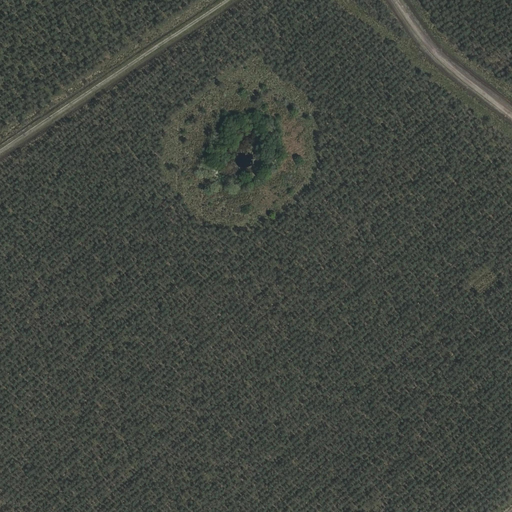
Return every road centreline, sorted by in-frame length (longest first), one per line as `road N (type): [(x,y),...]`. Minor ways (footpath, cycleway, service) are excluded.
road 1 (track): [(0,151),(229,0)]
road 2 (track): [(511,115),(449,68),(397,0)]
